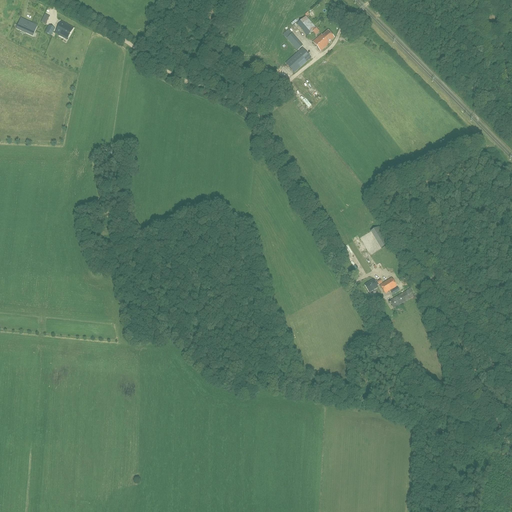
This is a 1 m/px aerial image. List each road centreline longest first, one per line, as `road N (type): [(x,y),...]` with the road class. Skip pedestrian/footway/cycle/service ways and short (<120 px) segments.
road 1 (track): [(52,0),(250,111),(417,390),(511,444)]
road 2 (track): [(388,0),(511,123)]
